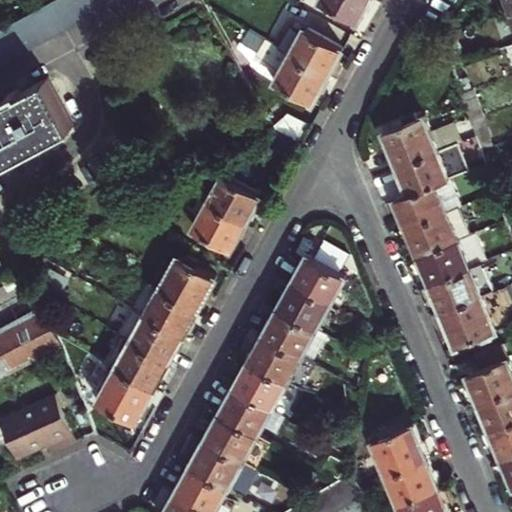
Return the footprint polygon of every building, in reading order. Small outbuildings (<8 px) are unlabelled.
[(0,65),(119,0),(55,0),(0,30),(0,65)] [(368,7),(371,0),(320,0),(360,22),(368,7)] [(288,34),(280,47),(329,74),(337,59),(344,47),(304,25),(297,39),(288,34)] [(251,66),(314,102),(322,87),(329,74),(280,47),(276,45),(248,30),(238,48),(253,62),(251,66)] [(276,45),(280,47),(288,34),(284,31),(276,45)] [(453,67),(463,63),(453,35),(444,38),(453,67)] [(468,83),(463,70),(455,73),(460,86),(468,83)] [(0,162),(73,125),(48,76),(20,91),(18,88),(6,95),(7,97),(0,100),(0,162)] [(300,142),(309,124),(288,113),(271,129),(300,142)] [(426,115),(387,131),(395,151),(400,163),(439,148),(426,115)] [(483,152),(492,149),(482,120),(473,124),(483,152)] [(460,140),(439,148),(400,163),(406,177),(412,191),(437,181),(471,168),(460,140)] [(262,196),(227,177),(212,203),(248,222),(256,208),(262,196)] [(410,225),(449,209),(437,181),(412,191),(398,196),(405,213),(410,225)] [(197,230),(233,250),(241,235),(248,222),(212,203),(203,198),(194,215),(202,219),(197,230)] [(475,231),(465,204),(449,209),(410,225),(415,237),(421,252),(472,232),(475,231)] [(426,265),(432,280),(478,262),(482,260),(472,232),(421,252),(426,265)] [(325,239),(315,257),(342,272),(351,254),(325,239)] [(315,257),(311,254),(304,266),(296,281),(333,301),(347,308),(354,294),(341,287),(347,275),(342,272),(315,257)] [(172,273),(161,267),(152,283),(200,309),(210,291),(218,276),(181,256),(172,273)] [(444,308),(483,293),(489,290),(478,262),(432,280),(436,289),(444,308)] [(23,268),(0,281),(0,307),(11,302),(20,322),(44,311),(23,268)] [(289,293),(281,308),(317,328),(326,313),(333,301),(296,281),(289,293)] [(134,308),(138,310),(186,336),(193,323),(200,309),(152,283),(149,282),(134,308)] [(459,346),(497,330),(483,293),(444,308),(450,324),(459,346)] [(326,313),(340,320),(347,308),(333,301),(326,313)] [(317,328),(281,308),(274,320),(267,333),(319,362),(333,336),(317,328)] [(186,336),(138,310),(123,337),(171,363),(178,349),(186,336)] [(0,376),(62,347),(44,311),(20,322),(0,332),(0,376)] [(319,362),(267,333),(259,347),(252,359),(304,388),(306,385),(319,362)] [(109,363),(119,369),(156,389),(164,375),(171,363),(123,337),(109,363)] [(504,341),(475,353),(482,369),(510,357),(504,341)] [(482,369),(470,373),(474,385),(481,401),(511,388),(511,362),(510,357),(482,369)] [(304,388),(252,359),(245,372),(237,386),(274,406),(290,415),(304,388)] [(132,419),(138,422),(146,408),(156,389),(119,369),(101,402),(105,404),(102,410),(128,424),(132,419)] [(306,385),(304,388),(319,396),(321,393),(306,385)] [(274,406),(237,386),(230,400),(223,412),(259,432),(274,406)] [(487,414),(493,429),(511,421),(511,388),(481,401),(487,414)] [(40,450),(52,444),(56,453),(80,441),(58,395),(4,422),(5,425),(16,448),(21,459),(40,450)] [(259,432),(223,412),(214,428),(208,439),(245,459),(258,466),(272,440),(259,432)] [(504,457),(511,454),(511,421),(493,429),(498,442),(504,457)] [(423,442),(416,424),(378,439),(391,473),(430,458),(423,442)] [(16,448),(5,425),(0,427),(0,441),(5,453),(16,448)] [(230,486),(245,459),(208,439),(201,452),(193,466),(230,486)] [(403,501),(441,485),(436,472),(430,458),(391,473),(403,501)] [(224,497),(230,486),(193,466),(185,480),(179,492),(215,511),(229,511),(234,503),(224,497)] [(354,471),(283,511),(333,511),(364,494),(363,488),(354,471)] [(451,511),(447,500),(441,485),(403,501),(407,511),(451,511)] [(215,511),(179,492),(171,505),(167,511),(215,511)]
